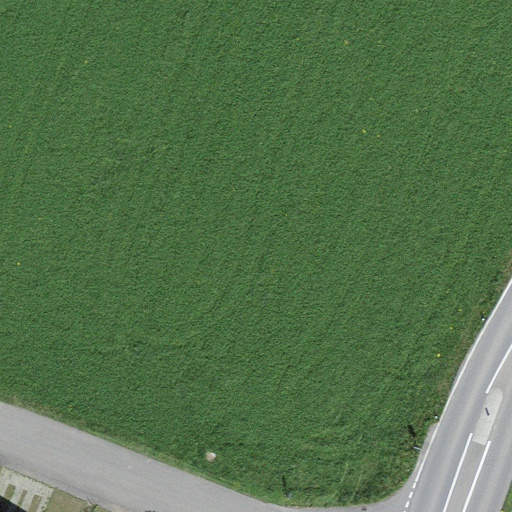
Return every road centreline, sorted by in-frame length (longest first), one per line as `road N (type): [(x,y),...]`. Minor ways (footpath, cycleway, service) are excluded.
road 1 (residential): [(195,511),(0,436)]
road 2 (secondary): [(464,511),(511,383)]
